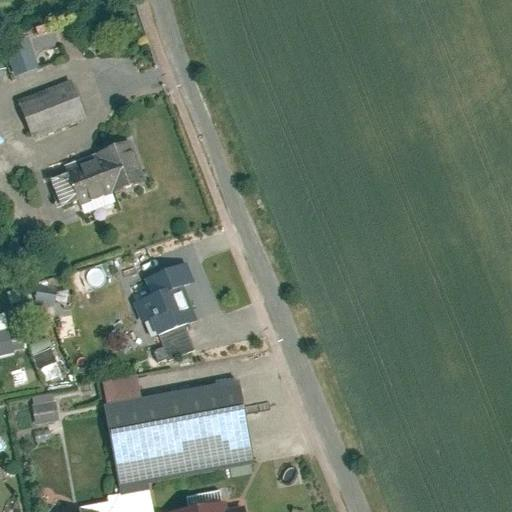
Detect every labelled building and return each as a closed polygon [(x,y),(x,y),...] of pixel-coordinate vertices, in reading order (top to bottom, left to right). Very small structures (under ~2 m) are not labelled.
[(26,33),(2,42),(13,75),(38,66),(26,33)] [(18,100),(33,136),(85,114),(70,78),(18,100)] [(132,139),(65,166),(80,204),(147,178),(132,139)] [(136,298),(152,336),(195,318),(181,285),(201,276),(194,259),(144,281),(149,292),(136,298)] [(0,329),(0,354),(13,351),(8,328),(0,329)] [(43,375),(60,366),(50,347),(33,356),(43,375)] [(242,388),(102,416),(117,498),(258,472),(242,388)] [(32,396),(36,424),(59,421),(55,393),(32,396)] [(168,510),(167,511),(247,511),(246,501),(223,505),(222,501),(168,510)]
